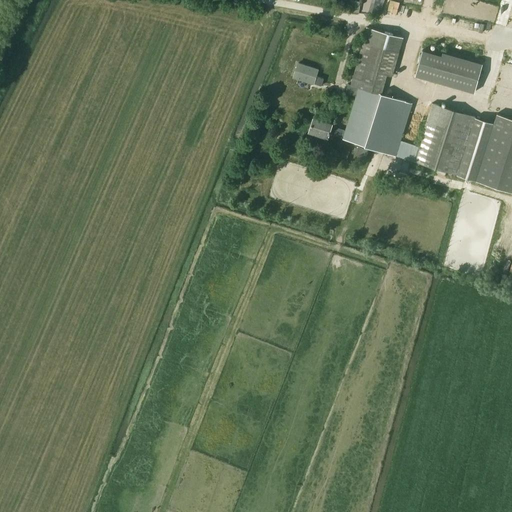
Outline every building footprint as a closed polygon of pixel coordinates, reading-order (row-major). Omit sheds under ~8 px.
[(361,2),(351,0),(349,11),(359,13),(361,2)] [(383,0),(375,0),(372,12),(380,14),(383,0)] [(328,137),(329,134),(343,138),(343,139),(395,155),(457,175),(458,172),(475,116),(432,103),(418,147),(400,141),(412,104),(382,93),(387,75),(392,77),(399,52),(404,37),(367,27),(363,41),(351,85),(348,84),(345,93),(356,96),(345,130),(332,126),(332,124),(313,118),(309,131),(328,137)] [(468,54),(481,57),(484,49),(470,45),(468,54)] [(423,50),(415,76),(475,92),(483,64),(443,53),(442,56),(423,50)] [(316,70),(318,65),(314,63),(311,68),(299,64),(294,75),(314,83),(319,71),(316,70)] [(494,122),(476,177),(511,187),(511,118),(497,113),(494,122)] [(475,116),(458,172),(476,177),(494,122),(475,116)]
